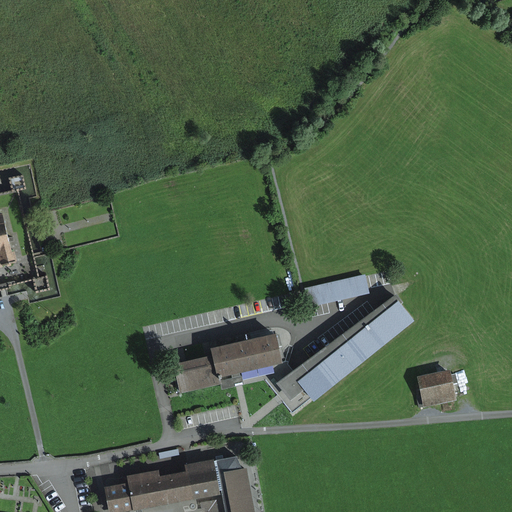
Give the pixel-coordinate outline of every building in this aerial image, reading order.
[(2,217),(0,217),(0,268),(13,266),(2,217)] [(365,276),(306,288),(310,304),(327,300),(368,292),(365,276)] [(280,384),(291,398),(304,388),(314,400),(415,321),(402,305),(404,303),(396,293),(374,310),(312,359),(280,384)] [(219,378),(283,362),(276,329),(211,345),(213,352),(219,378)] [(171,362),(179,392),(220,383),(219,378),(213,352),(171,362)] [(417,375),(424,406),(457,399),(450,367),(417,375)] [(108,489),(111,511),(119,511),(222,493),(225,511),(250,511),(240,456),(220,460),(222,468),(108,489)]
